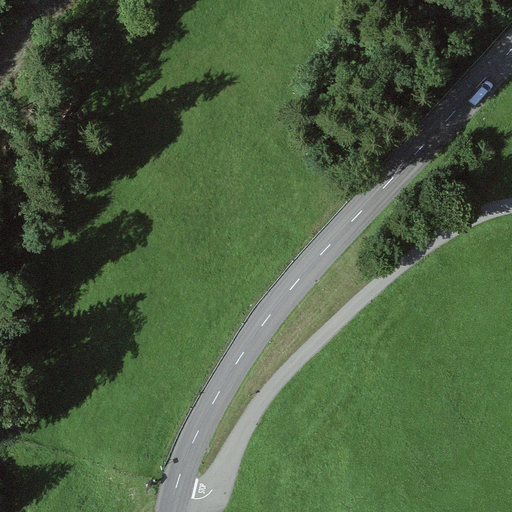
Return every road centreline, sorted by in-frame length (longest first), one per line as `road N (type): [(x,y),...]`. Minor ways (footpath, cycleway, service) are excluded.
road 1 (tertiary): [(171,511),(191,445),(274,309),(511,48)]
road 2 (track): [(173,498),(193,503),(215,494),(263,399),(356,305),(429,244),(511,205)]
